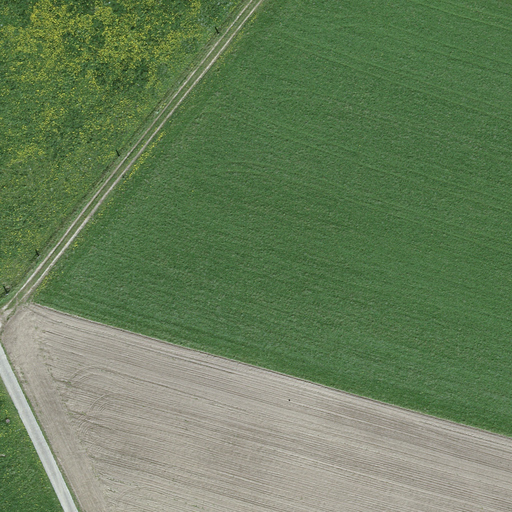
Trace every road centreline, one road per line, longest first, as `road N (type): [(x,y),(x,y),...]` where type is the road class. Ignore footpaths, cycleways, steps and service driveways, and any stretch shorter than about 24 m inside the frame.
road 1 (track): [(0,317),(265,0)]
road 2 (track): [(0,371),(67,511)]
